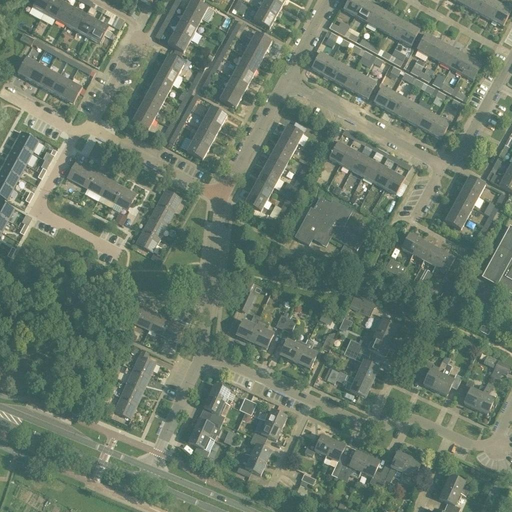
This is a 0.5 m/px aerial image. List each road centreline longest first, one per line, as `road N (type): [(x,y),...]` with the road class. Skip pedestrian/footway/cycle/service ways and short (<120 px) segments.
road 1 (residential): [(78,133),(37,208),(118,253)]
road 2 (residential): [(441,165),(286,81)]
road 3 (secondary): [(149,469),(0,408)]
road 4 (residential): [(220,198),(89,129),(78,133)]
road 5 (secondary): [(0,419),(144,479)]
road 6 (residential): [(200,352),(220,198)]
road 7 (residential): [(311,400),(370,426),(415,421),(447,434)]
road 8 (residential): [(220,198),(286,81)]
road 9 (residential): [(149,469),(200,352)]
road 10 (residential): [(200,352),(311,400)]
